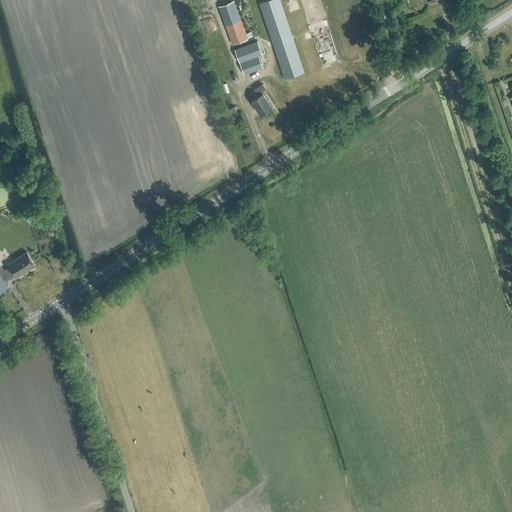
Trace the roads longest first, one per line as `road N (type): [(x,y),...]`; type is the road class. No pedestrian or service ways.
road 1 (tertiary): [(0,341),(511,12)]
road 2 (track): [(511,284),(438,60)]
